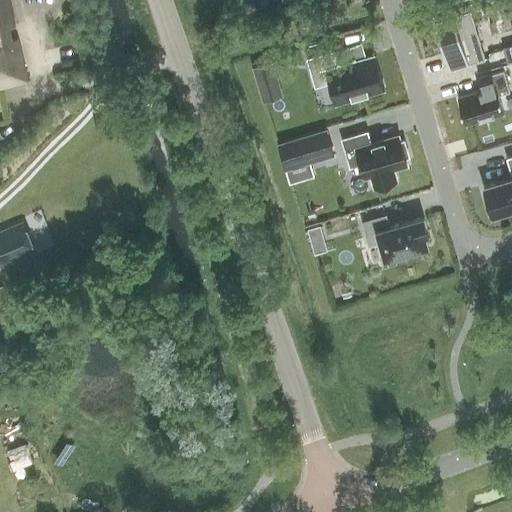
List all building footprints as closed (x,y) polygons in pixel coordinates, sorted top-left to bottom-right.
[(0,0),(0,87),(27,81),(7,0),(0,0)] [(434,19),(449,70),(485,59),(470,10),(454,15),(453,13),(434,19)] [(336,102),(384,88),(374,55),(344,64),(339,49),(307,59),(315,86),(330,82),(336,102)] [(268,62),(252,67),(257,83),(273,78),(268,62)] [(482,90),(457,97),(465,124),(504,113),(498,95),(510,91),(503,70),(479,77),(482,90)] [(326,130),(278,144),(286,169),(333,155),(326,130)] [(367,132),(342,139),(350,167),(360,164),(364,176),(371,174),(375,186),(394,181),(391,168),(406,163),(405,158),(408,157),(404,141),(400,142),(398,136),(371,145),(367,132)] [(511,177),(483,186),(492,214),(511,207),(511,155),(506,157),(511,177)] [(380,242),(385,258),(427,245),(424,235),(427,233),(422,217),(389,227),(386,215),(362,222),(369,245),(380,242)] [(323,238),(320,226),(307,229),(311,242),(323,238)] [(16,231),(0,238),(0,271),(28,259),(16,231)]
